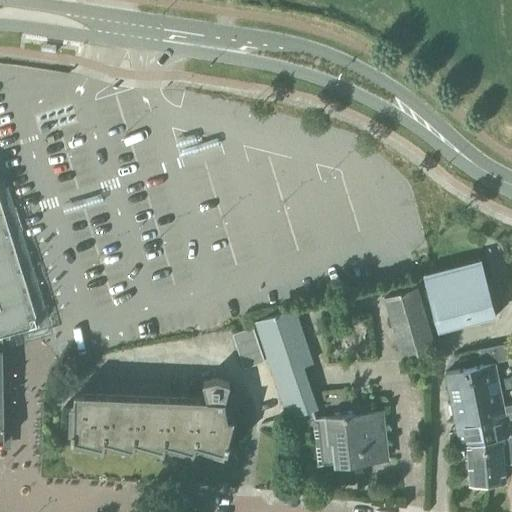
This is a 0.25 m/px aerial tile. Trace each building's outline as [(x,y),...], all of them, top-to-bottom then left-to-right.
[(0,336),(1,337),(39,325),(5,216),(0,199),(0,336)] [(479,258),(421,274),(437,331),(494,316),(479,258)] [(415,287),(383,296),(402,360),(434,350),(415,287)] [(294,307),(255,319),(286,418),(294,415),(313,409),(316,408),(301,366),(312,362),(294,307)] [(255,337),(251,326),(230,333),(234,344),(255,337)] [(259,348),(255,337),(234,344),(238,355),(259,348)] [(259,348),(238,355),(242,367),(263,360),(259,348)] [(489,409),(503,406),(494,364),(493,361),(491,362),(442,372),(453,422),(490,415),(489,409)] [(228,418),(224,400),(229,382),(216,378),(203,381),(206,398),(74,393),(73,431),(71,431),(71,440),(74,440),(74,439),(91,444),(92,439),(104,439),(101,450),(103,451),(106,441),(121,445),(122,440),(134,441),(131,451),(133,452),(136,442),(151,446),(152,441),(164,442),(161,452),(163,453),(166,443),(181,447),(182,442),(194,443),(192,453),(194,454),(196,444),(212,448),(213,444),(224,444),(222,454),(224,455),(225,451),(227,452),(229,444),(227,443),(234,418),(232,418),(232,419),(228,418)] [(489,409),(490,415),(491,421),(493,421),(497,439),(486,441),(487,482),(505,481),(503,450),(511,448),(510,435),(508,426),(511,424),(511,404),(503,406),(489,409)] [(381,411),(330,417),(316,418),(313,409),(294,415),(298,427),(313,425),(315,427),(319,466),(335,464),(386,458),(381,411)] [(487,482),(486,441),(497,439),(493,421),(491,421),(490,415),(453,422),(459,446),(466,444),(469,483),(487,482)]
